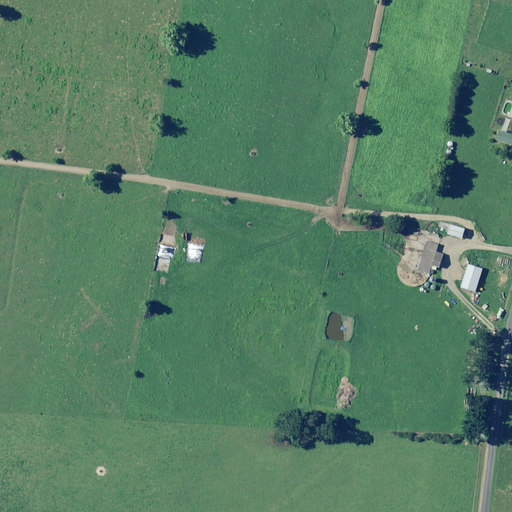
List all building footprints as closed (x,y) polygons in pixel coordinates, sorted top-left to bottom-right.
[(511,142),(511,134),(499,130),(495,140),(511,145),(511,142)] [(464,229),(449,225),(447,235),(461,239),(464,229)] [(437,245),(426,241),(417,270),(428,274),(430,266),(438,268),(442,254),(435,252),(437,245)] [(481,269),(467,264),(460,288),(474,292),(481,269)] [(437,285),(427,282),(424,288),(435,292),(437,285)]
